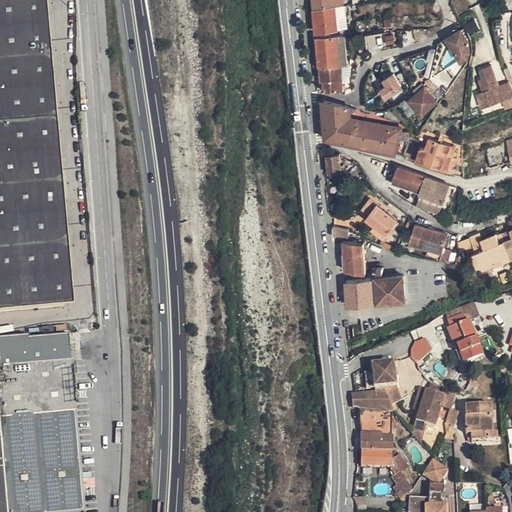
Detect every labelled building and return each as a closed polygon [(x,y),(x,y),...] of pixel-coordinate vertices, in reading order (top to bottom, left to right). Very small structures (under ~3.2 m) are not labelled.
[(45,0),(33,0),(0,2),(0,315),(72,309),(45,0)] [(341,5),(313,8),(315,23),(323,22),(323,20),(325,20),(325,16),(333,15),(333,19),(342,18),(341,5)] [(323,22),(315,23),(316,31),(342,28),(342,18),(333,19),(333,15),(325,16),(325,20),(323,20),(323,22)] [(336,35),(317,36),(318,44),(319,66),(338,64),(336,41),(336,36),(336,35)] [(459,62),(461,57),(460,47),(453,35),(440,43),(453,66),(459,62)] [(318,44),(311,45),(312,66),(319,66),(318,44)] [(338,64),(319,66),(321,92),(346,89),(344,64),(338,64)] [(398,70),(382,76),(388,94),(404,88),(398,70)] [(505,102),(499,89),(489,92),(487,93),(483,81),(486,80),(483,71),(471,75),(474,84),(471,85),(475,97),(469,98),(474,113),(505,102)] [(418,92),(403,104),(414,118),(428,106),(418,92)] [(349,116),(349,107),(322,100),(325,136),(403,155),(406,132),(352,118),(349,116)] [(445,143),(422,138),(420,149),(415,148),(412,161),(443,168),(446,154),(443,153),(445,143)] [(511,143),(477,154),(483,173),(508,167),(509,171),(511,170),(511,143)] [(340,171),(338,153),(325,154),(327,172),(340,171)] [(417,183),(417,182),(386,170),(385,172),(417,183)] [(386,187),(411,195),(417,183),(385,172),(383,180),(388,181),(386,187)] [(434,207),(440,191),(417,182),(417,183),(411,195),(411,197),(434,207)] [(461,194),(458,194),(460,209),(483,206),(482,192),(461,194)] [(367,226),(380,234),(389,218),(360,199),(352,212),(360,216),(358,220),(367,226)] [(377,240),(380,234),(367,226),(364,232),(377,240)] [(400,246),(418,252),(419,247),(433,251),(437,236),(406,226),(400,246)] [(492,245),(500,264),(511,259),(511,231),(502,235),(504,240),(492,245)] [(325,232),(324,242),(333,243),(339,244),(338,235),(325,232)] [(502,235),(490,240),(492,245),(504,240),(502,235)] [(487,270),(500,264),(492,245),(489,246),(487,242),(485,238),(471,244),(469,238),(460,242),(466,257),(462,260),(467,273),(485,265),(487,270)] [(460,242),(447,248),(449,265),(462,260),(466,257),(460,242)] [(333,246),(335,275),(356,279),(355,250),(333,246)] [(419,247),(418,252),(432,256),(433,251),(419,247)] [(485,265),(467,273),(469,278),(487,270),(485,265)] [(336,310),(375,309),(375,294),(362,295),(362,284),(335,286),(336,310)] [(440,320),(441,325),(463,316),(467,314),(466,310),(454,315),(440,320)] [(463,316),(441,325),(442,327),(456,322),(458,329),(462,327),(471,324),(470,322),(463,316)] [(456,322),(442,327),(444,334),(440,336),(447,354),(452,352),(454,360),(452,360),(456,370),(475,362),(462,327),(458,329),(456,322)] [(67,327),(55,328),(56,335),(68,334),(67,327)] [(42,337),(56,335),(55,328),(41,328),(42,337)] [(0,341),(0,370),(70,364),(68,338),(28,341),(28,339),(0,341)] [(417,347),(406,352),(404,353),(403,355),(403,356),(402,358),(402,362),(402,364),(404,366),(407,370),(421,359),(417,347)] [(70,364),(0,370),(0,511),(82,511),(74,409),(73,364),(70,364)] [(353,400),(340,401),(341,415),(346,416),(362,417),(368,418),(381,418),(382,418),(388,424),(392,420),(386,411),(383,414),(381,409),(393,407),(386,391),(385,378),(387,378),(386,369),(360,372),(361,379),(362,395),(364,395),(364,400),(353,400)] [(355,395),(362,395),(361,379),(354,380),(355,395)] [(460,389),(456,398),(462,401),(463,396),(465,397),(467,392),(460,389)] [(424,393),(423,392),(420,399),(438,404),(435,414),(443,397),(435,395),(430,395),(426,394),(425,394),(424,393)] [(438,404),(420,399),(411,395),(407,405),(413,408),(404,435),(415,439),(417,432),(424,435),(432,413),(435,414),(438,404)] [(445,397),(443,397),(435,414),(442,416),(448,399),(445,397)] [(481,412),(454,414),(455,443),(459,443),(460,450),(486,448),(486,438),(482,438),(481,412)] [(380,447),(381,421),(367,420),(363,420),(354,419),(348,418),(350,442),(354,442),(354,445),(380,447)] [(404,435),(402,440),(410,451),(415,439),(404,435)] [(434,444),(443,446),(443,436),(440,435),(437,439),(434,444)] [(354,445),(350,445),(350,459),(380,460),(380,447),(354,445)] [(380,460),(350,459),(350,474),(380,475),(380,469),(380,460)] [(388,464),(380,469),(384,476),(388,482),(396,476),(388,464)] [(427,502),(429,501),(429,488),(427,487),(432,477),(419,468),(409,483),(416,488),(426,495),(427,502)] [(385,504),(391,511),(392,511),(393,511),(395,511),(396,505),(397,503),(399,499),(388,482),(384,476),(379,479),(383,486),(381,487),(390,501),(385,504)] [(396,505),(395,511),(432,511),(433,507),(429,507),(429,501),(427,502),(426,495),(416,488),(416,507),(396,505)]
